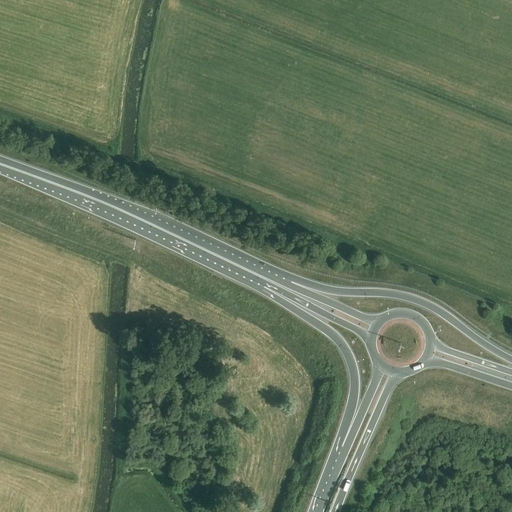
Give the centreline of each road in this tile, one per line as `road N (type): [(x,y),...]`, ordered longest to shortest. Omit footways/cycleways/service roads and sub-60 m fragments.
road 1 (motorway): [(202,247),(338,339),(354,381),(344,450)]
road 2 (trunk): [(511,359),(418,299),(275,283)]
road 3 (trunk): [(202,247),(0,164)]
road 4 (motorway): [(333,511),(399,372)]
